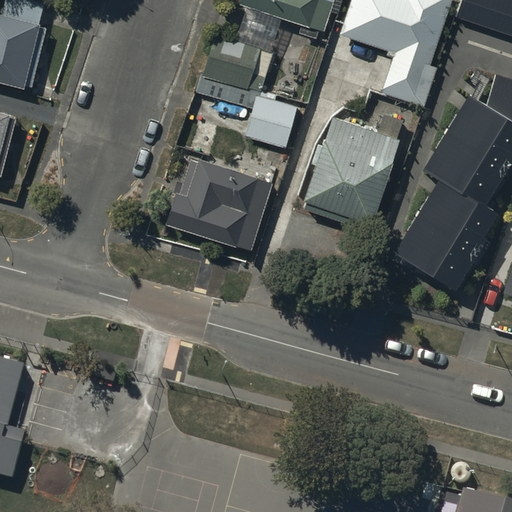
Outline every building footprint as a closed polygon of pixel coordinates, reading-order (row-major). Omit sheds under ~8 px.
[(41,0),(39,0),(6,0),(2,15),(0,14),(0,76),(19,82),(35,24),(41,0)] [(323,34),(333,0),(241,0),(238,10),(245,13),(236,43),(216,37),(203,77),(200,76),(194,94),(216,101),(208,125),(186,118),(179,142),(211,149),(218,129),(244,138),(244,139),(283,152),(296,111),(272,103),(275,95),(262,91),(273,56),(271,55),(281,23),(301,29),(299,36),(316,42),(319,33),(323,34)] [(428,62),(448,0),(348,0),(338,30),(388,46),(386,51),(391,53),(379,89),(422,102),(434,64),(428,62)] [(511,0),(461,0),(456,17),(511,36),(511,0)] [(511,110),(468,83),(419,161),(436,171),(389,246),(449,283),(483,229),(481,228),(495,206),(482,198),(511,149),(511,147),(507,145),(511,135),(511,110)] [(366,221),(394,136),(371,128),(373,124),(331,110),(329,115),(321,137),(319,136),(317,141),(313,140),(306,159),(311,161),(298,199),(300,200),(298,205),(361,226),(363,220),(366,221)] [(269,176),(189,150),(176,190),(174,190),(164,222),(246,248),(269,176)] [(511,250),(499,295),(511,298),(511,250)] [(0,359),(0,448),(23,365),(18,363),(0,359)] [(511,511),(511,506),(464,494),(459,511),(511,511)]
